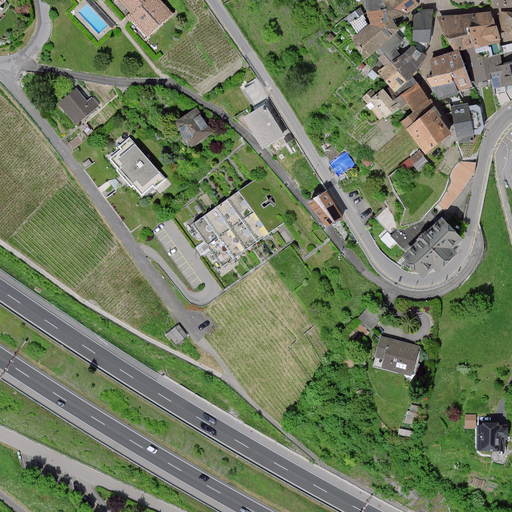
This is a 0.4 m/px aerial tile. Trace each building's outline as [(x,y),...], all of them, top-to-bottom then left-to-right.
[(0,0),(0,11),(10,0),(0,0)] [(173,13),(160,0),(121,0),(135,13),(130,18),(148,37),(173,13)] [(413,0),(365,0),(371,25),(354,40),(368,59),(377,51),(381,56),(377,59),(384,67),(379,71),(386,83),(394,92),(412,77),(419,69),(426,55),(412,45),(404,53),(401,55),(396,49),(403,39),(396,33),(399,30),(392,20),(418,4),(413,0)] [(511,0),(491,0),(493,8),(511,7),(511,0)] [(458,144),(473,142),(474,135),(480,134),(484,128),(476,88),(491,85),(494,96),(511,91),(511,61),(502,65),(500,41),(501,40),(490,11),(437,17),(454,51),(430,59),(432,76),(426,78),(439,100),(444,98),(449,102),(458,144)] [(505,12),(498,11),(502,30),(505,31),(507,35),(511,35),(511,11),(506,11),(505,12)] [(362,98),(380,121),(386,117),(387,120),(401,109),(403,111),(410,106),(415,115),(402,124),(429,156),(454,135),(434,110),(437,107),(412,77),(394,92),(386,83),(376,94),(371,89),(362,98)] [(91,101),(80,88),(63,103),(82,125),(103,106),(95,97),(91,101)] [(266,106),(247,118),(267,149),(286,137),(266,106)] [(196,110),(176,124),(194,149),(214,135),(196,110)] [(334,145),(326,151),(332,160),(330,161),(341,177),(357,165),(346,150),(340,154),(334,145)] [(162,174),(136,146),(120,160),(127,167),(122,171),(135,185),(139,182),(146,189),(162,174)] [(400,165),(406,174),(427,159),(420,150),(400,165)] [(367,155),(361,160),(367,167),(373,163),(367,155)] [(289,224),(258,181),(195,226),(226,269),(289,224)] [(328,193),(311,203),(332,229),(345,219),(328,193)] [(442,219),(404,256),(423,276),(433,267),(438,272),(457,253),(453,249),(462,239),(442,219)] [(358,318),(372,330),(383,317),(370,306),(358,318)] [(177,343),(186,336),(177,325),(168,333),(177,343)] [(420,347),(381,336),(375,357),(384,359),(381,367),(411,376),(420,347)] [(374,359),(373,368),(381,369),(382,360),(374,359)] [(501,423),(477,424),(477,451),(502,451),(501,423)]
